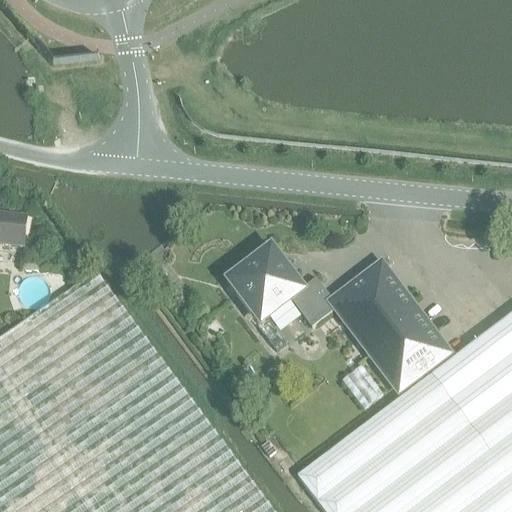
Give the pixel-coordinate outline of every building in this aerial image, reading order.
[(0,247),(24,250),(28,219),(0,215),(0,247)] [(260,326),(289,304),(299,294),(270,256),(230,286),(239,297),(235,299),(249,317),(252,315),(260,326)] [(315,282),(299,294),(289,304),(311,332),(336,312),(398,394),(446,358),(380,271),(333,307),(315,282)] [(0,511),(272,511),(96,276),(0,340),(0,511)] [(165,276),(157,282),(165,293),(173,287),(165,276)] [(511,316),(429,380),(488,458),(511,438),(511,316)] [(361,369),(342,384),(364,412),(383,398),(361,369)] [(511,511),(511,438),(488,458),(429,380),(298,481),(321,511),(511,511)] [(269,445),(261,450),(269,461),(276,455),(269,445)]
